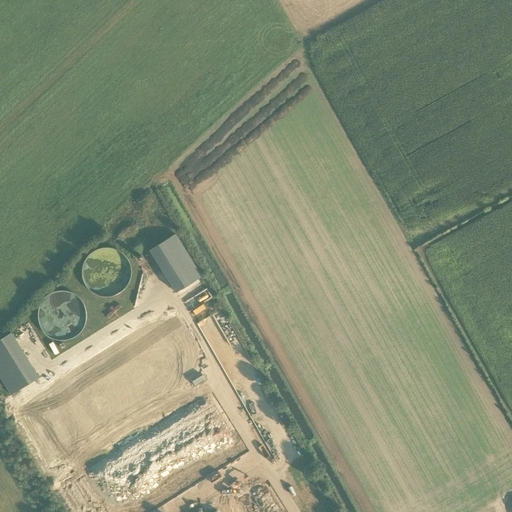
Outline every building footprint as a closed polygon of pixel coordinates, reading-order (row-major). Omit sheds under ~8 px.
[(141,210),(120,220),(132,242),(152,232),(141,210)] [(150,250),(176,293),(202,276),(176,234),(150,250)] [(82,269),(81,272),(81,273),(82,275),(82,279),(83,282),(85,285),(87,288),(90,291),(93,293),(96,294),(98,295),(102,296),(106,297),(109,297),(113,296),(116,295),(119,293),(122,292),(123,290),(126,287),(128,285),(129,282),(130,279),(131,275),(131,272),(131,268),(130,265),(129,261),(127,258),(125,256),(121,252),(118,250),(116,249),(112,248),(109,247),(106,247),(104,247),(99,248),(95,249),(92,252),(90,253),(88,255),(86,257),(84,260),(83,262),(82,265),(82,269)] [(43,299),(41,302),(39,306),(38,311),(37,315),(38,319),(39,323),(41,327),(43,331),(46,334),(50,336),(54,338),(58,339),(62,340),(66,339),(70,338),(74,336),(78,334),(81,331),(83,327),(85,323),(86,319),(87,315),(86,311),(85,306),(83,303),(81,299),(78,296),(74,293),(70,292),(66,290),(62,290),(58,290),(54,292),(50,293),(46,296),(43,299)] [(11,333),(0,339),(0,377),(11,395),(39,378),(11,333)] [(192,382),(195,387),(205,380),(202,375),(192,382)] [(80,511),(148,511),(251,457),(215,391),(156,423),(155,420),(115,442),(119,451),(63,481),(80,511)] [(287,511),(267,479),(231,502),(224,491),(206,503),(209,508),(211,507),(214,511),(287,511)]
